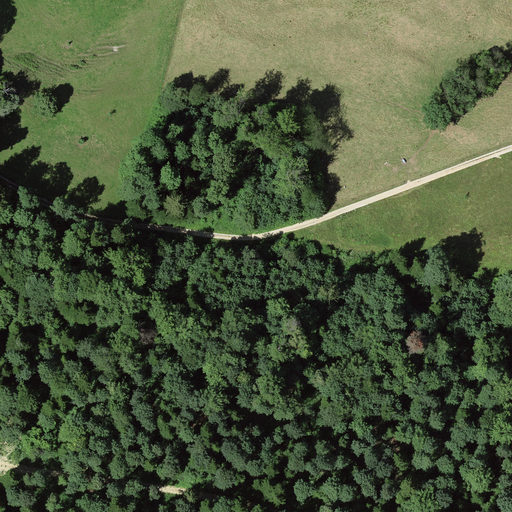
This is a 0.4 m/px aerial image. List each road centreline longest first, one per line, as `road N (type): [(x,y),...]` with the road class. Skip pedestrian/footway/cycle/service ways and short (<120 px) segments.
road 1 (track): [(511,146),(258,236),(118,223),(49,203),(0,176)]
road 2 (track): [(291,511),(0,464)]
